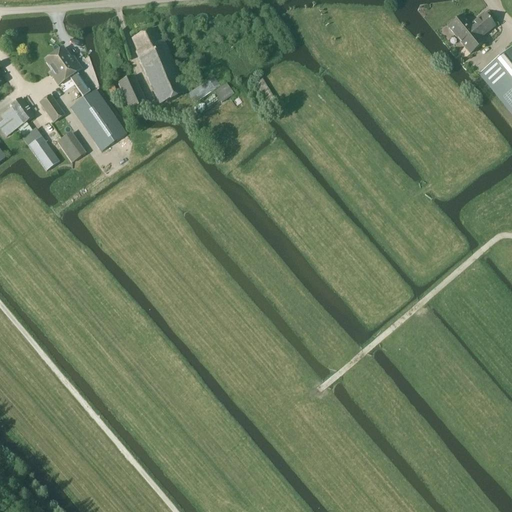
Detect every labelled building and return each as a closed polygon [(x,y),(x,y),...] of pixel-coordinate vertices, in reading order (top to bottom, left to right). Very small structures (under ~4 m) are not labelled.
[(484,44),(480,39),(494,28),(484,15),(470,27),(462,17),(448,29),(470,55),(484,44)] [(159,106),(187,95),(170,57),(163,42),(160,43),(155,29),(131,40),(136,50),(137,55),(140,62),(159,106)] [(511,48),(479,75),(511,115),(511,48)] [(53,55),(69,78),(81,70),(76,63),(73,65),(63,49),(53,55)] [(57,86),(69,78),(53,55),(44,62),(52,73),(50,75),(57,86)] [(130,112),(145,105),(134,78),(118,85),(130,112)] [(213,81),(187,96),(188,96),(192,105),(211,95),(218,90),(213,81)] [(110,87),(108,89),(111,96),(112,95),(116,93),(112,86),(110,87)] [(218,90),(211,95),(216,103),(229,96),(223,87),(218,90)] [(101,153),(126,136),(95,92),(70,109),(101,153)] [(53,123),(64,116),(50,96),(39,104),(53,123)] [(26,124),(34,118),(21,100),(9,108),(11,110),(1,118),(3,121),(0,123),(0,129),(6,138),(17,130),(24,140),(33,134),(26,124)] [(49,124),(39,131),(50,147),(60,141),(49,124)] [(71,164),(85,155),(71,134),(57,144),(71,164)] [(47,173),(59,164),(41,138),(28,147),(40,164),(47,173)]
